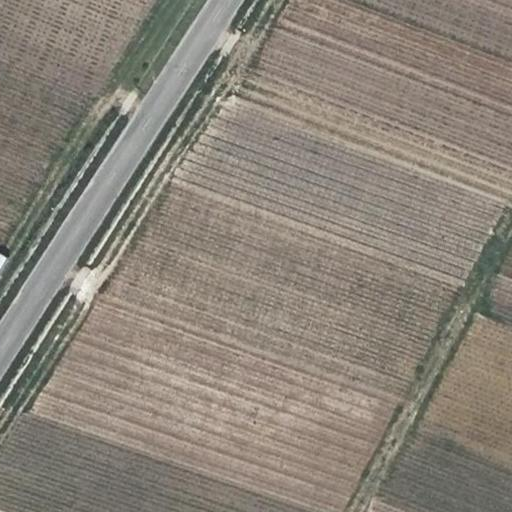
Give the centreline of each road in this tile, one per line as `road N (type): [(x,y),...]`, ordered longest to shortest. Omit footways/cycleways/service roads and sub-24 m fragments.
road 1 (track): [(279,0),(0,439)]
road 2 (tertiary): [(0,351),(223,0)]
